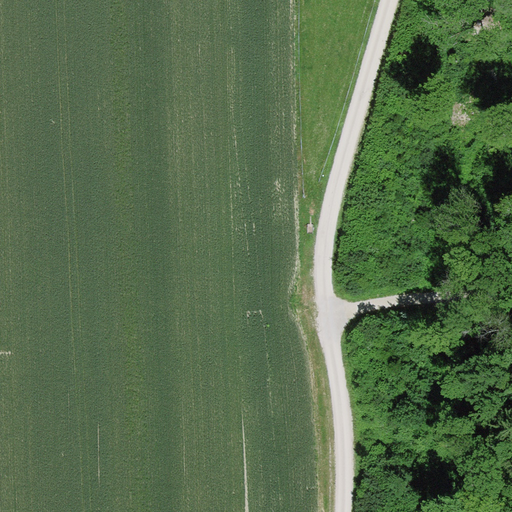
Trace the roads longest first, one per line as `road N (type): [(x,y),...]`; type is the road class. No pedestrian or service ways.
road 1 (track): [(332,511),(331,389),(311,251),(380,0)]
road 2 (track): [(511,295),(322,306)]
